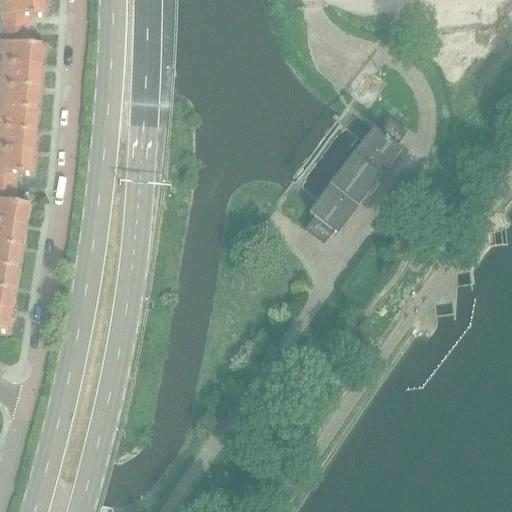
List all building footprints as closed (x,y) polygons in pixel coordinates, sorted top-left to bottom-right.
[(45,0),(1,0),(1,26),(28,27),(28,18),(46,19),(45,0)] [(1,32),(0,39),(0,77),(1,77),(41,80),(44,46),(27,45),(28,34),(1,32)] [(1,77),(0,83),(0,107),(38,111),(41,80),(1,77)] [(0,107),(0,141),(35,145),(38,111),(0,107)] [(315,219),(305,232),(324,247),(334,233),(339,237),(364,204),(367,207),(381,189),(378,186),(403,153),(397,148),(407,135),(390,122),(380,135),(374,131),(309,215),(315,219)] [(35,145),(0,141),(0,182),(15,184),(16,175),(33,176),(35,145)] [(0,237),(24,241),(29,205),(12,202),(14,192),(0,189),(0,237)] [(0,237),(0,266),(19,270),(24,241),(0,237)] [(0,266),(0,302),(14,304),(19,270),(0,266)] [(14,304),(0,302),(0,332),(9,334),(14,304)]
